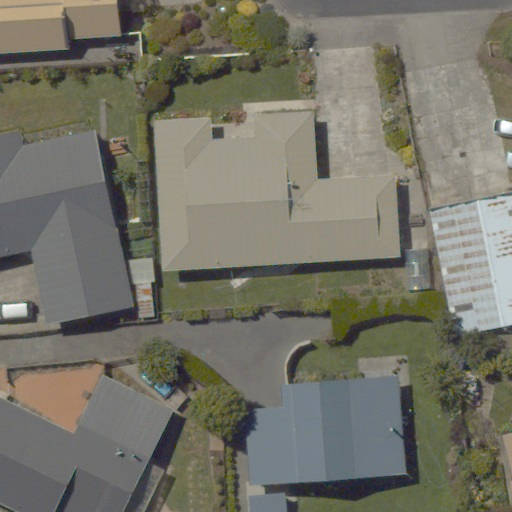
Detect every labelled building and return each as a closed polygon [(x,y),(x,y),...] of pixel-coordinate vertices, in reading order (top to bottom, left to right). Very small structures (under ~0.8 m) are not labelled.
[(0,0),(0,48),(73,43),(72,28),(126,23),(124,0),(0,0)] [(86,93),(0,118),(0,242),(25,235),(48,310),(142,283),(86,93)] [(380,94),(154,105),(161,262),(407,251),(403,153),(383,154),(380,94)] [(511,180),(432,197),(458,324),(511,312),(511,180)] [(289,395),(246,396),(248,511),(289,511),(288,473),(413,470),(410,350),(288,353),(289,395)] [(7,373),(0,385),(0,485),(50,511),(143,511),(173,458),(159,451),(186,402),(105,358),(77,410),(7,373)] [(511,412),(496,417),(511,473),(511,412)]
